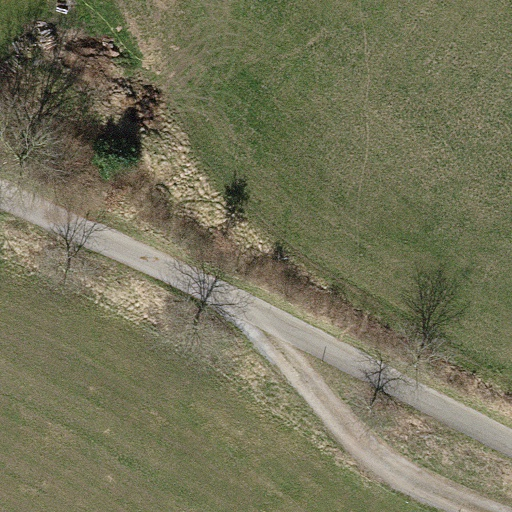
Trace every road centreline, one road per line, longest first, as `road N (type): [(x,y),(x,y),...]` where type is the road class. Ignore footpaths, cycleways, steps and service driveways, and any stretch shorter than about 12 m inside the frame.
road 1 (track): [(0,195),(249,308),(511,444)]
road 2 (track): [(483,511),(417,483),(363,444),(249,308)]
